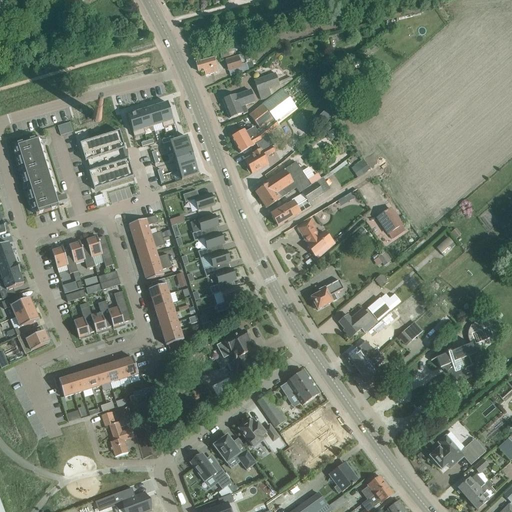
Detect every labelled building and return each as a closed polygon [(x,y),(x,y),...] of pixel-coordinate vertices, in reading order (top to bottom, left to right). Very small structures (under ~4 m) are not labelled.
[(243,42),(219,47),(221,56),(245,51),(243,42)] [(224,61),(228,72),(242,67),(241,65),(239,59),(238,57),(224,61)] [(213,59),(196,64),(199,72),(204,70),(206,76),(217,72),(213,59)] [(279,87),(275,73),(254,81),(261,101),(271,97),(269,90),(279,87)] [(236,95),(232,97),(222,101),(229,119),(243,114),(243,115),(248,113),(245,105),(254,102),(250,90),(236,96),(236,95)] [(244,130),(231,138),(240,154),(253,146),(255,145),(262,141),(261,140),(267,134),(276,128),(278,126),(274,121),(274,120),(276,123),(296,107),(282,90),(249,116),(260,129),(256,131),(254,128),(246,133),(244,130)] [(164,104),(157,107),(162,124),(163,129),(174,125),(167,103),(164,104)] [(157,107),(148,110),(153,127),(162,124),(157,107)] [(148,110),(138,113),(143,130),(144,130),(153,127),(148,110)] [(80,125),(93,121),(93,122),(94,121),(96,123),(99,122),(101,120),(102,118),(101,115),(99,114),(96,113),(94,115),(92,117),(79,121),(80,125)] [(138,113),(127,116),(134,138),(145,134),(144,130),(143,130),(138,113)] [(70,123),(57,127),(60,136),(73,132),(70,123)] [(119,132),(80,144),(86,162),(88,161),(91,172),(89,173),(95,190),(134,178),(129,161),(127,161),(124,152),(126,152),(119,132)] [(254,156),(244,162),(252,174),(268,165),(265,158),(275,152),(272,147),(274,145),(267,134),(261,140),(262,141),(255,145),(259,150),(253,154),(254,156)] [(37,138),(14,145),(36,215),(59,208),(58,205),(67,202),(65,197),(56,200),(37,138)] [(179,140),(170,143),(173,153),(190,147),(187,138),(179,140)] [(190,147),(173,153),(175,161),(176,162),(193,156),(190,147)] [(175,161),(173,162),(176,172),(179,171),(178,171),(196,165),(193,156),(176,162),(175,161)] [(364,159),(352,167),(359,177),(371,169),(364,159)] [(308,167),(302,172),(296,163),(263,185),(264,187),(256,193),(267,208),(296,188),(299,193),(321,179),(318,174),(314,176),(308,167)] [(196,165),(178,171),(179,171),(181,181),(199,175),(196,165)] [(330,189),(323,179),(302,193),(309,203),(330,189)] [(377,189),(384,204),(390,201),(383,186),(377,189)] [(197,191),(183,196),(185,203),(193,201),(197,211),(215,206),(211,194),(199,198),(197,191)] [(286,206),(271,215),(278,226),(300,213),(293,202),(286,206)] [(390,208),(376,218),(391,239),(404,230),(390,208)] [(192,235),(195,243),(204,240),(204,239),(209,238),(209,237),(207,231),(219,227),(215,216),(198,221),(201,232),(192,235)] [(156,217),(129,225),(132,236),(150,231),(148,226),(158,223),(156,217)] [(311,245),(309,246),(308,247),(318,259),(335,244),(326,232),(319,237),(313,228),(315,227),(311,220),(298,228),(306,241),(308,241),(311,245)] [(150,231),(132,236),(136,247),(163,239),(161,233),(151,236),(150,231)] [(198,253),(201,260),(209,257),(214,256),(214,255),(212,249),(225,245),(221,234),(209,237),(209,238),(204,239),(204,240),(207,250),(198,253)] [(92,239),(86,241),(87,243),(94,267),(95,267),(95,266),(104,263),(105,268),(112,266),(113,266),(105,237),(98,239),(97,236),(91,238),(92,239)] [(163,239),(136,247),(139,259),(157,253),(155,248),(165,245),(163,239)] [(74,245),(69,246),(72,256),(77,272),(78,272),(75,263),(84,260),(87,269),(94,267),(87,243),(81,244),(80,241),(74,243),(74,245)] [(0,258),(12,254),(9,243),(0,246),(0,258)] [(57,250),(52,252),(57,269),(59,277),(69,273),(70,275),(73,274),(77,272),(72,256),(66,258),(62,247),(57,248),(57,250)] [(449,247),(441,254),(444,257),(451,250),(451,249),(449,247)] [(204,271),(206,278),(215,275),(220,273),(218,267),(230,263),(227,251),(214,255),(214,256),(209,257),(213,268),(204,271)] [(157,253),(139,259),(143,270),(170,261),(168,255),(158,258),(157,253)] [(375,260),(379,267),(391,260),(386,253),(375,260)] [(12,254),(0,258),(0,269),(16,264),(12,254)] [(170,261),(143,270),(146,281),(164,276),(162,271),(172,268),(170,261)] [(16,264),(0,269),(0,280),(0,281),(20,274),(20,275),(20,274),(16,263),(16,264)] [(210,288),(212,296),(221,293),(226,291),(224,285),(236,281),(232,269),(220,273),(215,275),(219,285),(210,288)] [(0,281),(0,280),(0,282),(3,292),(0,292),(0,293),(2,300),(15,295),(13,289),(24,285),(20,275),(20,274),(0,281)] [(104,276),(98,278),(100,284),(106,282),(104,276)] [(377,280),(382,286),(387,283),(382,276),(377,280)] [(339,281),(328,286),(319,291),(320,293),(311,298),(318,311),(333,303),(330,297),(344,289),(339,281)] [(106,282),(100,284),(102,291),(108,289),(106,282)] [(77,283),(63,287),(65,294),(79,290),(77,283)] [(166,285),(149,290),(152,300),(169,295),(166,285)] [(215,306),(218,314),(227,311),(232,309),(230,303),(242,299),(238,287),(226,291),(221,293),(224,303),(215,306)] [(106,302),(105,302),(113,327),(113,328),(119,326),(119,328),(125,326),(124,323),(131,321),(122,292),(114,295),(118,308),(109,311),(106,302)] [(20,295),(2,303),(5,310),(11,307),(16,317),(32,310),(34,309),(32,310),(30,306),(32,305),(29,298),(23,301),(20,295)] [(169,295),(152,300),(154,309),(172,304),(169,295)] [(372,326),(400,303),(395,297),(389,302),(385,297),(380,300),(379,299),(364,312),(363,310),(351,320),(347,315),(339,323),(347,333),(346,334),(350,339),(361,329),(365,333),(372,326)] [(88,304),(87,304),(95,332),(96,334),(101,332),(102,333),(108,332),(107,328),(113,327),(105,302),(98,304),(101,313),(91,316),(88,304)] [(83,319),(73,322),(79,339),(84,337),(85,339),(90,337),(89,334),(95,332),(87,304),(80,306),(83,319)] [(172,304),(154,309),(157,318),(175,313),(172,304)] [(32,310),(16,317),(20,328),(39,320),(36,314),(34,314),(32,310)] [(175,313),(157,318),(160,327),(178,322),(175,313)] [(178,322),(160,327),(163,337),(180,331),(178,322)] [(207,323),(202,325),(204,331),(213,328),(211,322),(207,323)] [(414,323),(396,339),(399,342),(402,340),(406,346),(422,332),(414,323)] [(35,336),(32,330),(21,335),(17,336),(25,354),(48,344),(46,339),(47,339),(44,332),(35,336)] [(377,346),(386,338),(378,330),(369,338),(377,346)] [(180,331),(163,337),(166,346),(168,346),(170,352),(181,348),(179,342),(183,341),(180,331)] [(245,331),(217,346),(224,358),(231,354),(235,360),(229,363),(237,377),(251,370),(243,356),(252,352),(249,346),(252,344),(245,331)] [(447,354),(436,359),(440,368),(459,382),(472,377),(469,368),(472,366),(477,354),(476,354),(472,344),(456,350),(455,349),(454,348),(453,347),(451,347),(449,347),(448,348),(447,349),(446,351),(446,353),(447,354)] [(349,360),(358,372),(380,355),(376,350),(369,355),(370,357),(367,359),(361,351),(349,360)] [(380,355),(358,372),(367,384),(379,375),(373,366),(376,364),(377,366),(385,361),(380,355)] [(133,358),(123,361),(129,378),(138,375),(133,358)] [(6,360),(0,362),(0,365),(1,369),(9,366),(6,360)] [(123,361),(114,364),(119,381),(129,378),(123,361)] [(114,364),(105,366),(110,384),(119,381),(114,364)] [(105,366),(96,369),(101,387),(110,384),(105,366)] [(96,369),(86,372),(92,389),(101,387),(96,369)] [(86,372),(77,375),(83,392),(92,389),(86,372)] [(287,382),(280,387),(286,397),(294,392),(303,406),(320,394),(305,373),(302,372),(287,382)] [(77,375),(68,378),(73,395),(83,392),(77,375)] [(68,378),(59,381),(64,398),(73,395),(68,378)] [(146,389),(133,393),(136,402),(148,396),(146,389)] [(287,420),(269,394),(257,402),(275,428),(287,420)] [(104,412),(116,408),(113,402),(102,406),(104,412)] [(87,407),(69,413),(72,423),(100,414),(98,409),(88,412),(87,407)] [(115,424),(112,413),(101,416),(105,427),(109,426),(114,441),(111,443),(115,457),(128,453),(124,441),(134,438),(131,429),(122,432),(118,423),(115,424)] [(309,415),(283,433),(289,441),(305,430),(314,442),(330,430),(321,417),(314,422),(309,415)] [(240,428),(239,430),(243,435),(244,437),(245,437),(247,441),(248,442),(247,443),(251,448),(252,447),(253,448),(263,441),(269,448),(279,440),(279,439),(279,438),(270,426),(263,431),(257,424),(256,425),(252,420),(246,425),(245,423),(239,427),(240,428)] [(323,453),(306,465),(312,473),(338,455),(332,447),(339,442),(330,430),(314,442),(323,453)] [(439,449),(430,457),(432,459),(431,460),(434,464),(435,463),(442,470),(448,464),(451,468),(463,457),(466,455),(473,463),(470,465),(470,466),(486,452),(479,444),(475,448),(471,443),(464,449),(450,433),(446,436),(439,443),(442,447),(440,449),(439,449)] [(511,434),(497,448),(509,462),(511,459),(511,434)] [(215,445),(214,446),(219,453),(227,463),(236,457),(240,463),(247,473),(257,465),(248,453),(242,457),(227,436),(221,441),(220,439),(214,444),(215,445)] [(214,468),(203,454),(192,462),(206,481),(213,475),(224,489),(233,482),(219,464),(214,468)] [(474,468),(479,474),(489,465),(483,459),(474,468)] [(349,471),(345,464),(329,475),(342,492),(351,485),(352,486),(354,484),(353,483),(358,480),(352,473),(350,474),(348,472),(349,471)] [(458,489),(468,500),(485,484),(476,474),(470,480),(469,479),(458,489)] [(362,492),(367,500),(387,486),(380,477),(368,486),(368,487),(362,492)] [(488,481),(485,484),(468,500),(477,510),(488,501),(487,499),(495,493),(490,488),(492,486),(488,481)] [(393,494),(387,486),(367,500),(361,505),(366,511),(368,511),(380,503),(381,504),(393,494)] [(511,511),(511,487),(503,495),(511,503),(509,505),(509,504),(501,511),(511,511)] [(132,489),(95,503),(95,504),(97,503),(100,511),(116,505),(118,510),(125,508),(126,511),(146,511),(151,511),(146,498),(144,498),(145,498),(142,499),(141,496),(135,498),(132,489)] [(318,493),(292,511),(330,511),(331,511),(328,507),(318,493)] [(206,511),(229,511),(227,505),(234,502),(231,495),(218,500),(220,507),(207,511),(206,511)] [(344,495),(328,507),(331,511),(347,500),(344,495)] [(406,511),(399,501),(390,507),(387,509),(388,511),(386,511),(406,511)]
